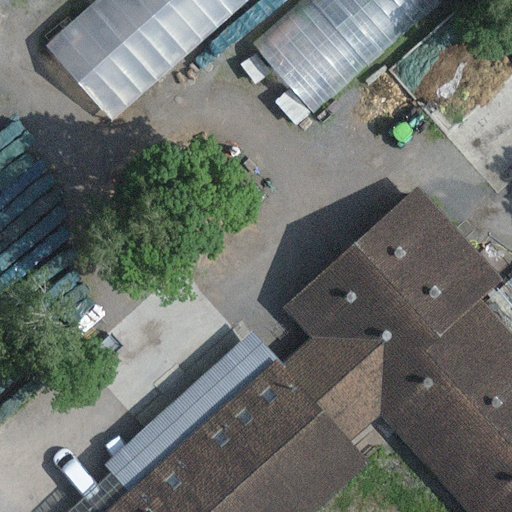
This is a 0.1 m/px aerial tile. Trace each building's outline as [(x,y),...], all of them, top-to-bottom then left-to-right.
[(255,0),(104,0),(49,50),(116,125),(255,0)] [(444,0),(301,0),(252,44),(315,115),(444,0)] [(267,76),(248,59),(234,73),(253,91),(267,76)] [(309,111),(288,90),(274,104),(295,125),(309,111)] [(317,511),(373,461),(354,440),(380,416),(466,511),(511,511),(511,277),(503,285),(417,190),(287,306),(316,338),(282,369),(252,335),(105,466),(112,473),(68,511),(317,511)]
